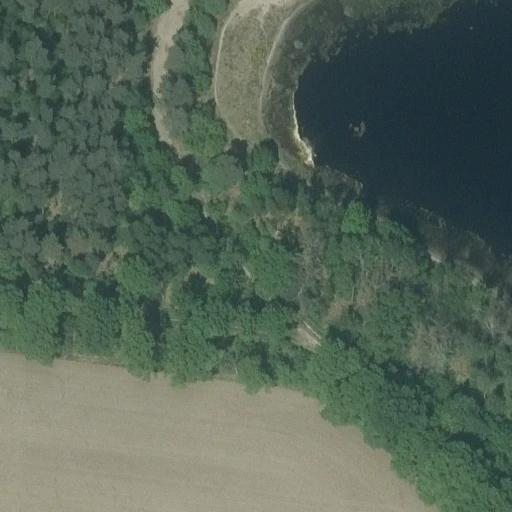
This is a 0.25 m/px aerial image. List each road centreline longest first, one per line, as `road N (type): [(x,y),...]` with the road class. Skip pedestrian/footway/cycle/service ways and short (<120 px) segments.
road 1 (track): [(159,142),(222,247),(316,354)]
road 2 (track): [(511,511),(316,354)]
road 3 (track): [(179,0),(157,85),(159,142)]
